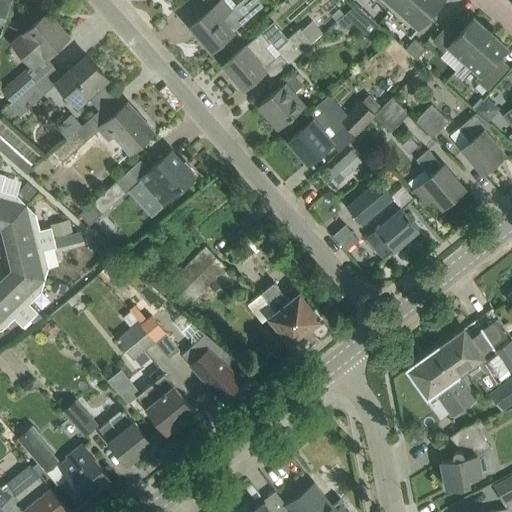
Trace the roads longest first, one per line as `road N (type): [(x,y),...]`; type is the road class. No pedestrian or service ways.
road 1 (residential): [(386,320),(98,0)]
road 2 (tertiary): [(148,511),(332,364)]
road 3 (residential): [(393,511),(377,429),(332,364)]
road 4 (tertiary): [(386,320),(511,222)]
